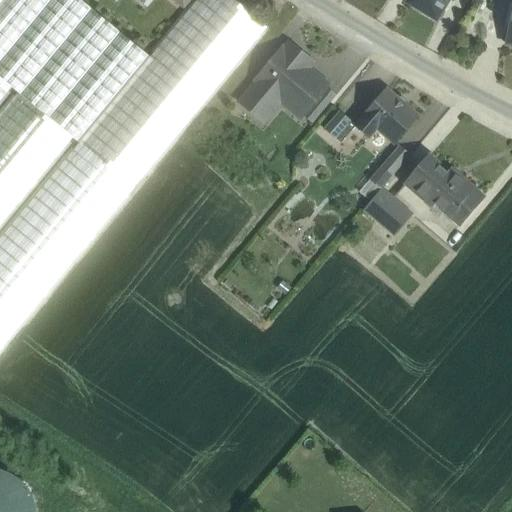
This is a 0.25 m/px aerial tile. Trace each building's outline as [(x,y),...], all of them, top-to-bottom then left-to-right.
[(79,143),(0,238),(0,351),(268,29),(233,0),(197,0),(149,58),(79,143)] [(79,0),(0,0),(0,77),(12,88),(18,93),(73,139),(79,143),(149,58),(79,0)] [(409,0),(407,3),(437,21),(449,0),(409,0)] [(285,52),(283,50),(258,80),(260,82),(248,96),(268,113),(280,99),(302,117),(303,116),(326,88),(327,87),(299,63),(304,57),(290,45),(285,52)] [(0,103),(12,88),(0,77),(0,103)] [(326,88),(303,116),(313,124),(336,96),(326,88)] [(387,91),(356,127),(357,127),(370,138),(378,129),(395,144),(417,117),(387,91)] [(0,114),(0,227),(73,139),(18,93),(0,114)] [(356,127),(339,112),(324,130),(341,145),(357,127),(356,127)] [(399,146),(370,181),(381,190),(382,190),(410,156),(399,146)] [(456,182),(428,159),(406,185),(432,207),(434,204),(455,221),(462,213),(467,217),(483,198),(460,178),(456,182)] [(381,190),(364,210),(376,220),(387,207),(393,200),(382,190),(381,190)] [(406,223),(387,207),(376,220),(395,236),(406,223)] [(367,235),(335,270),(344,278),(376,243),(367,235)] [(0,469),(0,511),(37,511),(33,497),(25,485),(14,476),(1,470),(0,469)]
